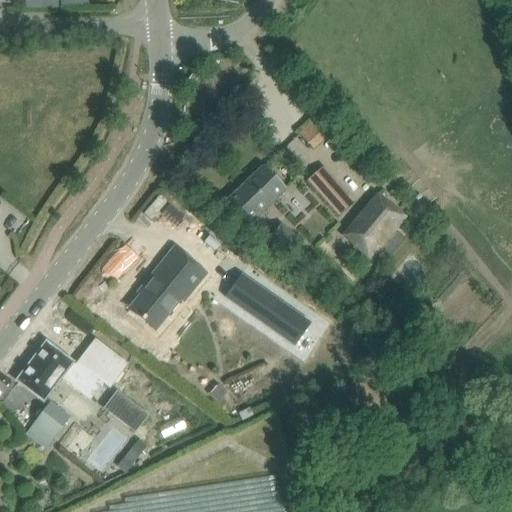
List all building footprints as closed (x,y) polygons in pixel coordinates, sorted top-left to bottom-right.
[(24,0),(24,9),(57,9),(57,0),(24,0)] [(87,0),(59,0),(60,9),(88,6),(87,0)] [(312,150),(335,130),(320,114),(298,134),(312,150)] [(338,217),(356,201),(324,166),(306,181),(338,217)] [(285,190),(263,167),(224,204),(246,227),(285,190)] [(407,218),(377,192),(340,236),(370,262),(407,218)] [(272,223),(267,229),(273,234),(268,239),(284,252),(297,236),(281,223),(278,227),(272,223)] [(415,228),(410,235),(417,241),(423,234),(415,228)] [(241,245),(234,253),(249,266),(256,259),(241,245)] [(174,248),(125,309),(155,333),(167,318),(170,320),(206,275),(174,248)] [(241,277),(225,299),(294,347),(309,324),(241,277)] [(46,345),(18,381),(34,393),(37,396),(55,374),(89,399),(102,382),(109,388),(127,365),(95,341),(78,363),(75,367),(62,357),(46,345)] [(358,349),(354,362),(374,369),(378,356),(358,349)] [(255,400),(283,389),(275,367),(247,377),(255,400)] [(218,385),(209,395),(209,396),(218,403),(227,392),(218,385)] [(178,387),(170,398),(207,424),(215,413),(178,387)] [(148,415),(118,392),(104,409),(135,432),(148,415)] [(70,418),(53,405),(49,402),(25,435),(46,450),(70,418)] [(146,447),(138,440),(132,448),(140,455),(146,447)] [(125,457),(117,468),(125,474),(133,464),(125,457)] [(26,504),(26,489),(14,488),(14,503),(26,504)]
